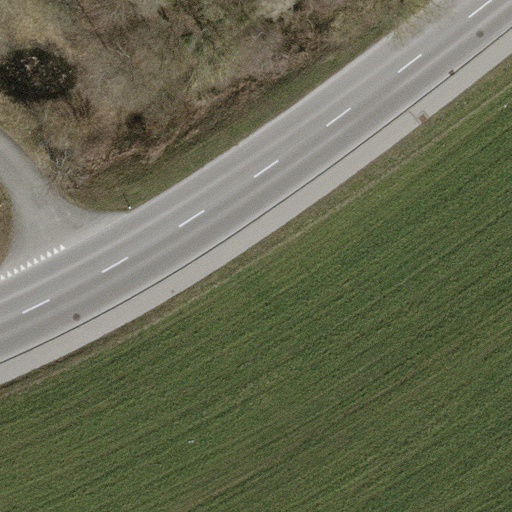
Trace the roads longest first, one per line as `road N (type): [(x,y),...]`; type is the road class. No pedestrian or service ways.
road 1 (secondary): [(492,0),(203,212),(0,322)]
road 2 (track): [(86,280),(0,152)]
